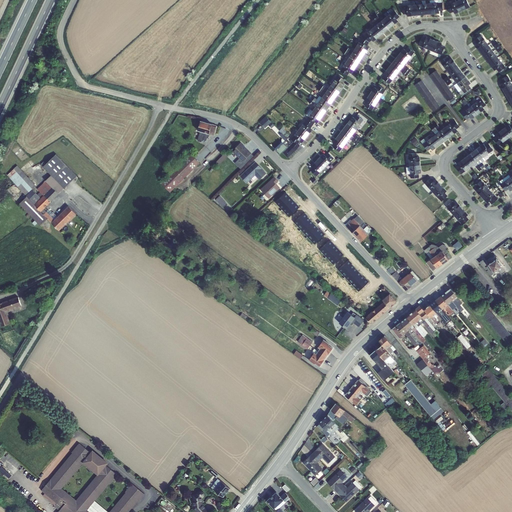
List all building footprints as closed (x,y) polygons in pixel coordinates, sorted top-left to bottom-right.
[(430,3),(438,2),(439,10),(443,10),(442,2),(441,0),(431,0),(430,0),(430,3)] [(458,1),(462,10),(470,7),(466,0),(458,0),(459,0),(458,1)] [(462,10),(458,1),(451,4),(454,11),(455,14),(462,10)] [(430,3),(431,14),(439,13),(439,10),(438,2),(430,3)] [(431,14),(430,3),(426,3),(422,4),(423,15),(431,14)] [(416,15),(415,4),(407,5),(407,14),(408,16),(416,15)] [(415,4),(416,15),(423,15),(422,4),(415,4)] [(394,10),(391,13),(396,19),(400,16),(394,10)] [(385,17),(393,26),(398,21),(396,19),(391,13),(385,17)] [(393,26),(385,17),(379,23),(386,31),(393,26)] [(373,27),(381,36),(386,31),(379,23),(373,27)] [(381,36),(373,27),(366,33),(372,40),(374,41),(381,36)] [(372,40),(366,33),(363,37),(369,42),(372,40)] [(477,43),(484,38),(481,35),(475,40),(477,43)] [(363,37),(360,41),(367,45),(369,42),(363,37)] [(430,50),(434,40),(427,37),(426,39),(423,47),(430,50)] [(480,51),(488,44),(484,38),(477,43),(475,45),(480,51)] [(434,40),(430,50),(438,53),(441,45),(442,43),(434,40)] [(356,47),(365,53),(369,46),(367,45),(360,41),(356,47)] [(488,44),(480,51),(485,58),(493,51),(488,44)] [(365,53),(356,47),(351,54),(361,60),(365,53)] [(405,50),(412,55),(414,52),(408,47),(405,50)] [(398,55),(407,62),(412,55),(405,50),(404,49),(398,55)] [(489,64),(498,57),(493,51),(485,58),(489,64)] [(347,60),(357,66),(361,60),(351,54),(347,60)] [(407,62),(398,55),(393,62),(402,68),(407,62)] [(443,64),(450,59),(447,56),(440,61),(443,64)] [(498,57),(489,64),(494,70),(496,68),(503,63),(498,57)] [(448,71),(456,64),(451,58),(450,59),(443,64),(448,71)] [(357,66),(347,60),(343,67),(350,72),(352,73),(357,66)] [(389,67),(397,74),(402,68),(393,62),(389,67)] [(503,63),(496,68),(499,72),(505,67),(503,63)] [(456,64),(448,71),(450,74),(452,77),(461,71),(456,64)] [(397,74),(389,67),(384,73),(386,75),(392,80),(397,74)] [(447,101),(454,96),(436,70),(429,75),(447,101)] [(457,83),(466,77),(461,71),(452,77),(457,83)] [(336,79),(343,83),(345,79),(338,75),(336,79)] [(466,77),(457,83),(462,90),(468,85),(470,83),(466,77)] [(332,84),(340,91),(345,84),(343,83),(336,79),(332,84)] [(504,91),(511,86),(511,83),(510,79),(502,83),(500,85),(504,91)] [(433,111),(440,106),(422,80),(415,85),(433,111)] [(327,91),(335,98),(340,91),(332,84),(327,91)] [(468,85),(462,90),(464,93),(471,88),(468,85)] [(370,94),(379,100),(383,93),(376,88),(374,87),(370,94)] [(323,97),(331,104),(335,98),(327,91),(323,97)] [(379,100),(370,94),(365,101),(367,102),(375,107),(379,100)] [(318,104),(326,111),(331,104),(323,97),(322,98),(318,104)] [(478,101),(483,107),(486,105),(481,98),(478,101)] [(472,105),(478,114),(485,109),(483,107),(478,101),(472,105)] [(375,107),(367,102),(365,105),(372,110),(375,107)] [(326,111),(318,104),(316,107),(314,110),(322,117),(326,111)] [(478,114),(472,105),(465,110),(470,117),(472,119),(478,114)] [(322,117),(314,110),(313,111),(309,117),(315,121),(317,123),(322,117)] [(470,117),(465,110),(462,113),(467,119),(470,117)] [(354,118),(361,123),(363,119),(357,115),(354,118)] [(266,116),(260,122),(265,128),(268,126),(270,127),(273,124),(266,116)] [(348,123),(356,129),(361,123),(354,118),(352,116),(348,123)] [(306,120),(313,125),(315,121),(309,117),(308,117),(306,120)] [(313,125),(306,120),(304,123),(310,128),(313,125)] [(451,122),(456,129),(460,127),(455,120),(451,122)] [(201,121),(198,131),(200,131),(209,134),(212,124),(201,121)] [(445,127),(452,135),(458,131),(456,129),(451,122),(445,127)] [(299,130),(307,136),(312,130),(310,128),(304,123),(300,128),(299,130)] [(356,129),(348,123),(343,129),(351,136),(356,129)] [(502,129),(509,138),(511,135),(511,128),(510,126),(509,124),(502,129)] [(452,135),(445,127),(439,132),(445,141),(452,135)] [(338,135),(347,142),(351,136),(343,129),(338,135)] [(509,138),(502,129),(496,134),(497,136),(502,143),(509,138)] [(307,136),(299,130),(294,135),(300,141),(302,142),(307,136)] [(208,138),(209,134),(200,131),(198,141),(201,142),(202,139),(206,140),(207,138),(208,138)] [(432,137),(439,145),(445,141),(439,132),(432,137)] [(288,147),(283,152),(288,158),(297,149),(300,145),(298,144),(294,141),(291,139),(288,136),(287,138),(282,133),(280,135),(285,141),(283,143),(288,147)] [(300,141),(294,135),(291,139),(294,141),(298,144),(300,141)] [(347,142),(338,135),(333,142),(335,143),(342,148),(347,142)] [(502,143),(497,136),(494,138),(499,145),(502,143)] [(419,142),(416,137),(411,141),(414,146),(419,142)] [(439,145),(432,137),(426,141),(431,148),(433,150),(439,145)] [(431,148),(426,141),(423,144),(428,151),(431,148)] [(233,152),(243,162),(251,153),(245,147),(245,146),(241,142),(235,148),(236,149),(233,152)] [(288,147),(283,143),(276,150),(280,154),(283,152),(288,147)] [(342,148),(335,143),(333,146),(340,152),(342,148)] [(485,146),(490,152),(484,157),(485,160),(494,154),(492,151),(493,150),(488,143),(485,146)] [(477,148),(484,157),(490,152),(485,146),(483,144),(477,148)] [(484,157),(477,148),(472,152),(478,161),(480,160),(484,157)] [(325,155),(331,161),(334,158),(328,152),(325,155)] [(465,158),(471,166),(477,162),(478,161),(472,152),(465,158)] [(199,162),(190,153),(160,183),(170,192),(199,162)] [(225,153),(216,162),(220,165),(228,156),(225,153)] [(48,218),(52,223),(55,220),(44,209),(59,194),(77,176),(56,154),(43,167),(51,175),(46,181),(37,189),(40,192),(37,195),(35,193),(32,190),(26,195),(27,196),(19,204),(40,225),(48,218)] [(318,159),(326,167),(331,161),(325,155),(323,154),(318,159)] [(409,166),(420,165),(420,157),(417,157),(409,157),(409,166)] [(471,166),(465,158),(458,163),(459,165),(464,171),(471,166)] [(326,167),(318,159),(312,165),(313,167),(320,173),(326,167)] [(479,171),(485,166),(480,160),(478,161),(477,162),(479,164),(476,167),(479,171)] [(255,161),(240,176),(247,183),(252,178),(255,175),(257,177),(259,179),(261,178),(266,173),(255,161)] [(420,165),(409,166),(410,174),(418,173),(421,173),(420,165)] [(464,171),(459,165),(456,167),(461,174),(464,171)] [(26,195),(35,186),(17,166),(7,175),(26,195)] [(317,176),(320,173),(313,167),(311,170),(317,176)] [(264,181),(269,176),(266,173),(261,178),(264,181)] [(510,177),(509,175),(500,181),(502,183),(501,184),(505,191),(509,189),(504,182),(510,177)] [(260,189),(269,198),(280,188),(276,183),(278,181),(274,177),(260,189)] [(425,183),(427,186),(434,181),(431,178),(425,183)] [(433,192),(441,184),(436,179),(434,181),(427,186),(433,192)] [(481,180),(475,186),(478,189),(484,183),(481,180)] [(482,197),(490,189),(484,183),(478,189),(476,191),(482,197)] [(441,184),(433,192),(438,198),(445,192),(447,191),(441,184)] [(418,196),(419,195),(418,194),(419,193),(412,185),(410,187),(413,190),(412,191),(418,196)] [(482,197),(487,203),(489,201),(495,195),(490,189),(482,197)] [(286,191),(275,203),(289,218),(301,206),(286,191)] [(445,192),(438,198),(441,201),(447,195),(445,192)] [(498,198),(495,195),(489,201),(492,204),(498,198)] [(448,209),(455,204),(452,201),(449,199),(442,205),(444,208),(446,206),(448,209)] [(454,216),(462,208),(457,202),(455,204),(448,209),(454,216)] [(55,220),(52,223),(59,230),(76,214),(69,206),(55,220)] [(462,208),(454,216),(459,222),(459,221),(466,216),(468,214),(462,208)] [(243,211),(238,216),(241,219),(243,218),(244,219),(244,220),(246,223),(250,220),(251,219),(243,211)] [(306,213),(294,224),(314,245),(326,234),(306,213)] [(469,219),(466,216),(459,221),(463,225),(469,219)] [(352,232),(360,225),(363,222),(358,217),(355,220),(354,219),(346,226),(352,232)] [(356,236),(364,229),(360,225),(352,232),(356,236)] [(368,225),(364,229),(369,234),(373,230),(368,225)] [(364,229),(356,236),(361,242),(369,234),(364,229)] [(331,240),(320,250),(333,265),(344,255),(331,240)] [(437,255),(442,251),(449,260),(452,257),(445,249),(447,248),(445,245),(443,244),(439,247),(438,245),(432,244),(429,245),(428,247),(431,250),(437,255)] [(429,251),(434,257),(437,255),(431,250),(428,247),(424,250),(427,253),(429,251)] [(437,255),(443,264),(449,260),(442,251),(437,255)] [(443,264),(437,255),(434,257),(431,259),(437,268),(443,264)] [(492,261),(489,264),(488,264),(494,273),(499,270),(503,267),(497,258),(492,261)] [(348,259),(338,269),(359,291),(369,282),(348,259)] [(433,271),(437,268),(431,259),(427,262),(433,271)] [(491,275),(494,273),(488,264),(489,264),(487,261),(485,262),(484,260),(483,260),(479,262),(487,271),(491,275)] [(392,275),(398,282),(402,278),(396,271),(396,272),(393,269),(392,266),(390,267),(387,264),(384,266),(389,272),(392,275)] [(402,278),(398,282),(406,290),(412,286),(411,286),(418,280),(410,272),(402,278)] [(451,288),(446,293),(453,300),(457,297),(451,288)] [(337,306),(342,300),(332,292),(327,298),(337,306)] [(389,294),(383,299),(384,301),(390,308),(396,302),(396,300),(390,293),(389,294)] [(450,302),(453,300),(446,293),(441,296),(448,304),(450,302)] [(442,308),(442,309),(448,304),(441,296),(436,300),(436,301),(442,308)] [(21,306),(18,297),(0,303),(0,309),(1,313),(6,311),(21,306)] [(457,297),(453,300),(457,307),(461,311),(464,309),(460,304),(462,303),(457,297)] [(457,307),(453,300),(450,302),(455,308),(459,313),(461,311),(457,307)] [(384,301),(365,318),(372,323),(390,308),(384,301)] [(430,305),(437,313),(442,308),(436,301),(430,305)] [(365,316),(368,312),(356,304),(353,307),(365,316)] [(448,304),(445,307),(450,314),(454,311),(448,304)] [(422,317),(424,319),(434,331),(436,329),(427,317),(429,315),(424,309),(421,305),(416,309),(422,317)] [(429,315),(431,317),(437,313),(430,305),(424,309),(429,315)] [(511,335),(487,305),(480,311),(508,345),(511,341),(511,335)] [(0,322),(1,326),(11,323),(6,311),(1,313),(0,309),(0,322)] [(422,317),(416,309),(411,313),(418,321),(422,317)] [(339,323),(347,329),(351,323),(358,328),(364,320),(357,315),(355,317),(348,312),(339,323)] [(240,316),(249,322),(251,319),(242,313),(240,316)] [(407,317),(413,325),(418,321),(411,313),(407,317)] [(437,313),(431,317),(436,323),(442,318),(437,313)] [(401,322),(408,330),(410,328),(411,327),(415,331),(417,329),(414,326),(413,325),(407,317),(401,322)] [(422,317),(418,321),(421,324),(423,323),(434,337),(437,335),(434,331),(424,319),(422,317)] [(413,325),(414,326),(417,329),(425,339),(428,337),(419,326),(421,324),(418,321),(413,325)] [(396,326),(403,334),(404,333),(408,330),(401,322),(396,326)] [(396,326),(392,329),(399,337),(403,334),(396,326)] [(312,327),(309,330),(317,336),(319,332),(313,327),(312,327)] [(415,331),(411,327),(410,328),(423,343),(423,342),(431,352),(434,350),(425,339),(417,329),(415,331)] [(411,334),(408,330),(404,333),(415,346),(414,348),(417,351),(423,359),(429,366),(436,375),(443,369),(438,362),(434,365),(433,364),(432,364),(425,357),(430,352),(424,345),(421,347),(418,344),(411,334)] [(303,335),(300,338),(310,346),(312,342),(303,335)] [(382,345),(386,349),(391,344),(385,336),(379,341),(382,345)] [(300,338),(298,337),(296,340),(308,349),(310,346),(300,338)] [(318,351),(326,357),(333,348),(329,345),(329,344),(324,340),(318,347),(320,349),(318,351)] [(391,344),(386,349),(389,352),(392,350),(394,351),(396,349),(391,344)] [(382,345),(376,349),(383,358),(385,360),(391,355),(389,352),(386,349),(382,345)] [(376,350),(370,354),(377,362),(383,358),(376,349),(376,350)] [(296,350),(294,354),(301,359),(303,355),(296,350)] [(320,367),(326,357),(318,351),(316,354),(314,353),(314,354),(309,360),(315,364),(320,367)] [(391,355),(385,360),(390,366),(392,364),(390,363),(392,363),(394,361),(394,360),(391,355)] [(383,358),(377,362),(384,370),(376,377),(385,387),(393,381),(386,372),(391,367),(390,366),(385,360),(383,358)] [(511,396),(489,368),(482,374),(488,382),(484,384),(488,389),(492,386),(504,402),(501,405),(505,409),(508,407),(511,411),(511,396)] [(369,369),(361,378),(358,380),(362,383),(363,382),(367,386),(368,385),(367,383),(374,375),(369,369)] [(351,387),(359,395),(360,394),(362,392),(365,394),(369,390),(369,389),(362,383),(358,380),(351,387)] [(411,380),(405,384),(433,419),(443,411),(441,408),(435,401),(431,404),(428,400),(426,398),(411,380)] [(357,397),(359,395),(351,387),(345,395),(356,405),(360,400),(357,397)] [(331,409),(337,414),(340,416),(342,414),(345,410),(336,403),(331,409)] [(331,409),(328,415),(333,421),(337,414),(331,409)] [(355,418),(345,410),(342,414),(352,422),(355,418)] [(323,419),(331,427),(335,423),(333,421),(328,415),(327,415),(323,419)] [(323,419),(319,422),(319,423),(327,431),(331,427),(323,419)] [(334,430),(331,427),(327,431),(319,423),(316,425),(327,436),(330,434),(338,442),(340,440),(336,436),(338,435),(334,430)] [(335,423),(331,427),(334,430),(338,435),(342,438),(341,439),(344,442),(349,437),(338,426),(335,423)] [(68,434),(73,438),(79,430),(74,426),(68,434)] [(353,442),(352,444),(365,457),(367,456),(353,442)] [(59,510),(59,511),(128,511),(144,494),(132,483),(125,492),(126,492),(109,511),(90,511),(88,509),(95,500),(109,483),(110,484),(117,475),(106,466),(105,464),(97,473),(98,474),(76,500),(62,488),(83,462),(84,463),(92,453),(91,452),(79,443),(72,452),(72,453),(42,490),(45,493),(62,507),(59,510)] [(313,453),(320,461),(320,460),(322,458),(328,464),(329,463),(335,457),(322,443),(313,453)] [(97,473),(105,464),(106,466),(109,463),(93,449),(91,452),(92,453),(84,463),(86,465),(87,466),(87,467),(87,468),(88,468),(88,469),(89,470),(89,471),(90,471),(91,471),(92,472),(93,472),(94,472),(95,472),(97,473)] [(313,453),(303,463),(316,476),(321,471),(323,469),(317,463),(320,461),(313,453)] [(0,474),(7,481),(12,475),(1,466),(0,467),(0,461),(0,474)] [(213,469),(210,472),(217,478),(220,474),(213,469)] [(325,469),(322,472),(321,471),(316,476),(318,478),(323,474),(325,475),(328,472),(325,469)] [(327,482),(337,492),(345,485),(342,483),(347,477),(340,470),(327,482)] [(316,477),(311,482),(314,486),(319,481),(316,477)] [(211,487),(215,490),(222,482),(218,479),(215,482),(215,483),(216,485),(214,487),(212,486),(211,487)] [(355,480),(353,482),(359,489),(362,486),(355,480)] [(230,489),(222,482),(215,490),(224,497),(230,489)] [(345,485),(337,492),(346,502),(360,489),(359,489),(353,482),(347,488),(345,485)] [(197,494),(192,495),(194,509),(196,511),(207,511),(209,511),(203,505),(202,497),(203,497),(204,496),(204,495),(204,493),(203,491),(202,490),(200,490),(198,491),(197,492),(196,493),(197,494)] [(276,492),(267,500),(274,508),(284,500),(276,492)] [(50,501),(49,502),(59,510),(62,507),(45,493),(43,495),(50,501)] [(282,495),(287,501),(290,499),(285,493),(282,495)] [(370,497),(368,498),(374,505),(376,503),(370,497)] [(356,511),(370,511),(369,511),(375,505),(374,505),(368,498),(355,511),(356,511)] [(88,509),(90,511),(109,511),(95,500),(88,509)] [(286,502),(284,500),(274,508),(276,510),(277,511),(283,511),(279,508),(286,502)]
